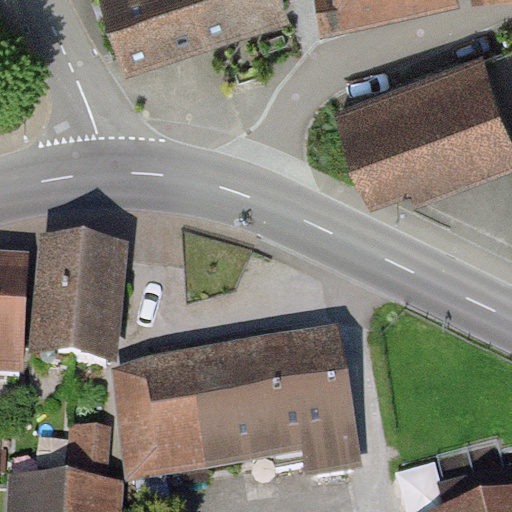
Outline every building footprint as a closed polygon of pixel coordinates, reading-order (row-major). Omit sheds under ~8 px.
[(110,0),(131,59),(287,7),(284,0),(110,0)] [(334,0),(337,13),(376,5),(375,0),(334,0)] [(511,139),(480,53),(339,104),(373,196),(412,182),(416,193),(511,158),(511,139)] [(124,252),(38,248),(32,364),(118,368),(124,252)] [(26,263),(0,261),(0,380),(20,381),(26,263)] [(358,458),(340,338),(111,372),(129,492),(358,458)] [(117,511),(118,490),(13,488),(12,511),(117,511)]
